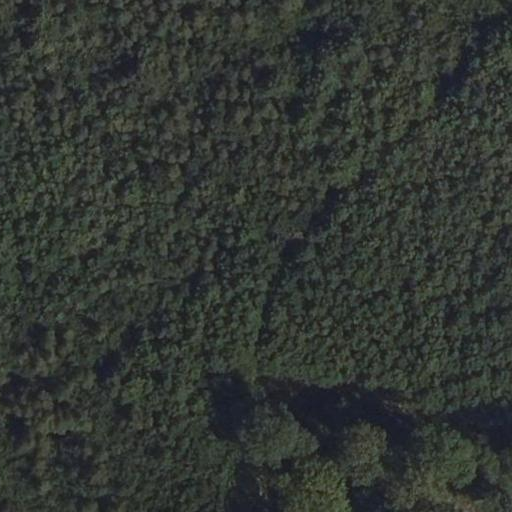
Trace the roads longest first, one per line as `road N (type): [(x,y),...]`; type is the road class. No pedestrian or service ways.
road 1 (track): [(275,511),(257,411),(271,309),(332,212),(511,20)]
road 2 (track): [(511,420),(261,360)]
